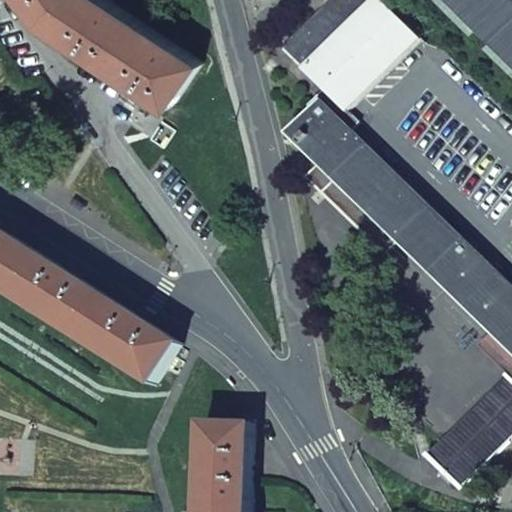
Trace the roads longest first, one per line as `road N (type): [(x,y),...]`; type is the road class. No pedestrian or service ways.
road 1 (residential): [(280,392),(226,0)]
road 2 (residential): [(213,317),(0,10)]
road 3 (residential): [(0,182),(213,317)]
road 4 (residential): [(280,392),(354,511)]
